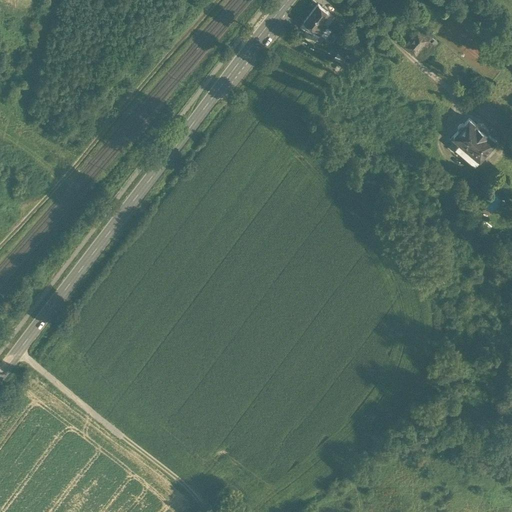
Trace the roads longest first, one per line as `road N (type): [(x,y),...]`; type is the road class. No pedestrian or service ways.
road 1 (secondary): [(0,373),(287,0)]
road 2 (track): [(0,245),(220,0)]
